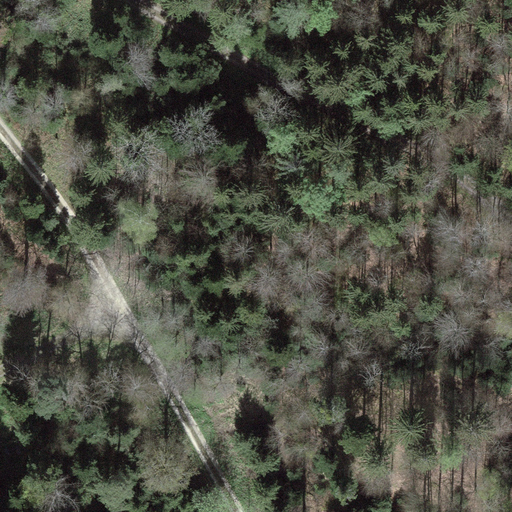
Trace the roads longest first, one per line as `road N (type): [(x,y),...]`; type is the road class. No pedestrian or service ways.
road 1 (track): [(236,511),(85,244),(0,129)]
road 2 (track): [(138,0),(439,161),(511,218)]
road 3 (track): [(119,308),(0,369)]
